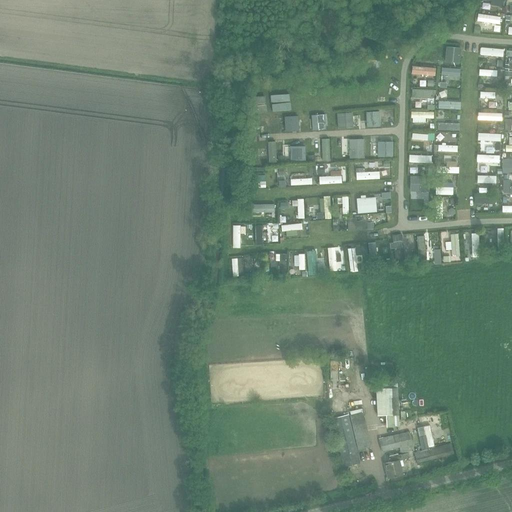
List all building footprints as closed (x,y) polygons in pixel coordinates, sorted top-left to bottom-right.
[(511,0),(502,0),(500,20),(511,20),(511,0)] [(503,65),(511,64),(511,52),(503,53),(503,65)] [(429,72),(429,62),(404,62),(404,72),(429,72)] [(511,78),(499,78),(499,86),(511,86),(511,78)] [(429,93),(428,85),(406,85),(406,94),(429,93)] [(389,112),(389,103),(369,105),(370,114),(389,112)] [(403,117),(417,118),(417,114),(428,115),(428,106),(404,105),(403,117)] [(346,109),(331,109),(331,123),(346,123),(346,109)] [(287,112),(269,112),(269,120),(287,120),(287,112)] [(258,113),(244,113),(244,123),(259,123),(258,113)] [(511,114),(502,114),(502,126),(511,125),(511,114)] [(452,127),(452,118),(431,118),(431,126),(452,127)] [(404,136),(421,136),(422,125),(404,124),(404,136)] [(511,140),(507,141),(508,133),(502,133),(501,141),(498,141),(497,147),(511,147),(511,140)] [(315,134),(315,156),(325,156),(325,134),(315,134)] [(272,157),(271,137),(259,137),(259,157),(272,157)] [(371,137),(371,151),(388,151),(388,137),(371,137)] [(430,139),(429,147),(451,148),(451,140),(430,139)] [(300,141),(284,141),(284,155),(300,155),(300,141)] [(496,155),(496,168),(511,168),(511,158),(506,158),(506,155),(496,155)] [(348,165),(348,175),(372,175),(372,165),(348,165)] [(312,170),(312,180),(336,179),(336,166),(315,166),(315,170),(312,170)] [(246,170),(246,183),(260,183),(260,170),(246,170)] [(511,178),(511,170),(502,170),(502,178),(511,178)] [(505,191),(505,197),(511,197),(511,181),(502,181),(502,191),(505,191)] [(432,191),(447,191),(447,182),(432,182),(432,191)] [(383,196),(383,188),(375,188),(375,196),(383,196)] [(325,192),(317,191),(316,213),(324,214),(325,192)] [(329,200),(334,200),(334,209),(341,210),(342,191),(329,191),(329,200)] [(349,207),(368,207),(368,192),(349,192),(349,207)] [(285,194),(285,213),(298,213),(298,194),(285,194)] [(255,205),(242,204),(241,214),(263,215),(264,207),(254,206),(255,205)] [(342,223),(359,223),(359,215),(342,214),(342,223)] [(250,220),(250,237),(262,237),(262,221),(250,220)] [(225,227),(226,242),(237,242),(237,227),(225,227)] [(443,236),(438,236),(437,248),(453,248),(454,229),(444,228),(443,236)] [(423,243),(423,231),(411,231),(410,254),(426,255),(426,243),(423,243)] [(335,264),(333,241),(320,242),(322,265),(335,264)] [(300,245),(301,268),(311,268),(311,244),(300,245)] [(290,249),(292,265),(300,264),(298,248),(290,249)] [(376,388),(377,415),(386,415),(387,426),(399,426),(398,388),(376,388)] [(350,415),(356,440),(358,450),(371,447),(363,412),(350,415)] [(332,419),(341,457),(344,467),(360,463),(348,415),(332,419)] [(403,446),(404,452),(414,450),(409,432),(379,439),(382,451),(403,446)] [(451,444),(415,453),(417,462),(454,453),(451,444)] [(408,452),(401,454),(398,455),(398,454),(389,456),(391,462),(384,464),(385,468),(388,478),(402,474),(399,460),(409,458),(408,452)]
